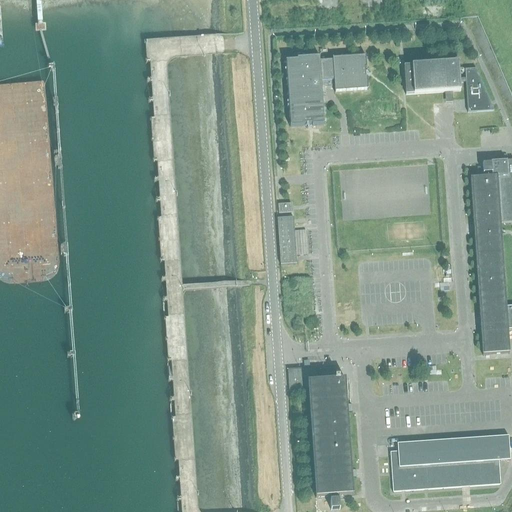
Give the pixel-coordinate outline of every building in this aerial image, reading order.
[(334,93),(367,91),(365,57),(332,59),(332,61),(320,62),(320,60),(285,63),(289,127),(324,125),(321,82),(333,81),(334,93)] [(460,79),(459,72),(459,69),(458,62),(435,64),(428,65),(404,66),(406,95),(445,93),(452,92),(460,91),(460,83),(466,82),(468,113),(494,111),(476,69),(465,70),(465,79),(460,79)] [(511,160),(507,161),(501,161),(491,162),(491,163),(487,164),(483,164),(483,167),(483,178),(478,178),(470,179),(470,180),(471,180),(474,225),(474,232),(480,316),(480,317),(481,323),(481,324),(483,354),(482,354),(483,355),(510,353),(509,352),(508,330),(511,329),(511,306),(506,307),(501,235),(501,234),(501,231),(500,223),(501,223),(511,222),(511,160)] [(278,213),(291,212),(291,203),(278,204),(278,213)] [(293,226),(292,219),(294,219),(293,218),(278,219),(277,219),(277,220),(278,220),(281,258),(281,264),(280,264),(281,265),(282,265),(297,264),(297,263),(295,263),(295,260),(295,256),(293,230),(293,226)] [(412,375),(424,374),(427,374),(441,373),(451,372),(453,372),(453,370),(452,353),(450,333),(450,330),(448,291),(447,283),(447,282),(445,282),(420,283),(406,284),(407,302),(407,303),(408,314),(408,324),(409,333),(409,336),(411,356),(411,357),(411,366),(412,375)] [(292,288),(292,286),(289,286),(289,311),(301,311),(301,298),(303,298),(303,295),(303,294),(301,294),(301,288),(300,288),(292,288)] [(335,378),(334,367),(333,367),(329,367),(330,371),(323,371),(323,368),(307,369),(300,369),(288,370),(289,392),(294,392),(302,391),(308,391),(316,497),(316,498),(318,498),(322,498),(330,497),(339,496),(341,496),(343,496),(347,496),(353,495),(353,494),(352,478),(351,471),(351,470),(347,413),(347,412),(347,405),(347,404),(345,380),(345,379),(343,379),(341,380),(339,380),(339,377),(335,378)] [(500,485),(499,461),(510,460),(509,447),(508,437),(405,444),(397,444),(398,452),(390,453),(391,457),(392,476),(393,493),(394,492),(401,492),(405,492),(424,490),(428,490),(462,488),(464,487),(468,487),(470,487),(500,485)]
